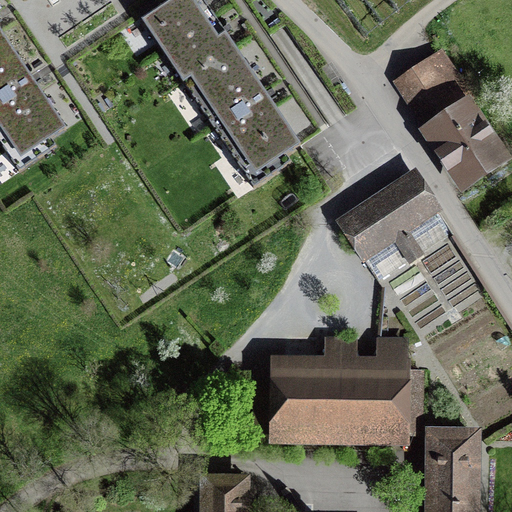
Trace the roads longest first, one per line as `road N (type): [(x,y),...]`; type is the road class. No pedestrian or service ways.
road 1 (unclassified): [(359,77),(511,305)]
road 2 (unclassified): [(359,77),(458,0)]
